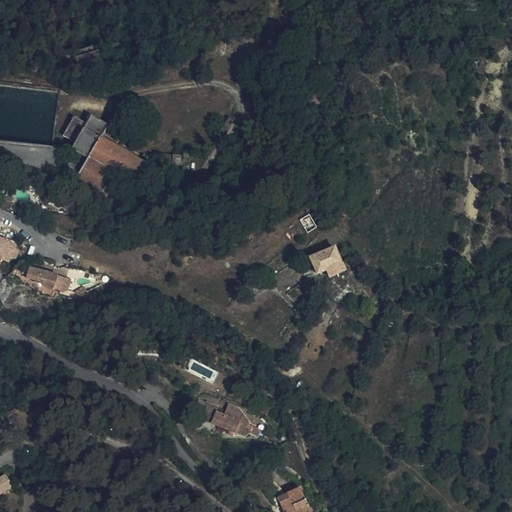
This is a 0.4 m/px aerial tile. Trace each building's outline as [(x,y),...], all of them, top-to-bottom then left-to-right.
[(102,70),(98,54),(94,55),(92,53),(77,57),(78,60),(74,62),(76,66),(80,76),(102,70)] [(146,161),(103,135),(108,126),(91,116),(86,124),(74,117),(61,138),(73,145),(67,156),(83,165),(77,176),(103,192),(115,172),(133,183),(146,161)] [(0,255),(3,256),(9,241),(0,237),(0,255)] [(344,268),(332,245),(310,256),(318,273),(327,269),(330,275),(344,268)] [(57,276),(28,268),(25,278),(39,282),(47,288),(62,292),(67,289),(70,281),(57,277),(57,276)] [(246,421),(250,423),(261,427),(263,427),(261,421),(263,421),(263,418),(251,395),(240,392),(237,402),(229,399),(231,394),(219,390),(218,391),(211,389),(205,406),(246,421)] [(261,421),(263,427),(271,431),(273,430),(275,426),(263,421),(261,421)] [(309,511),(306,503),(300,490),(288,495),(290,501),(280,505),(283,511),(309,511)]
